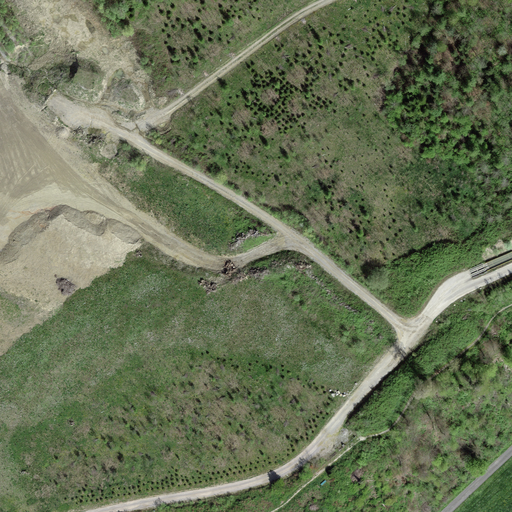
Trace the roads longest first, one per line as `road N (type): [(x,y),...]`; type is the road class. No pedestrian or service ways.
road 1 (track): [(413,334),(243,202),(95,116),(70,112)]
road 2 (track): [(94,232),(371,382)]
road 3 (track): [(327,0),(128,134)]
